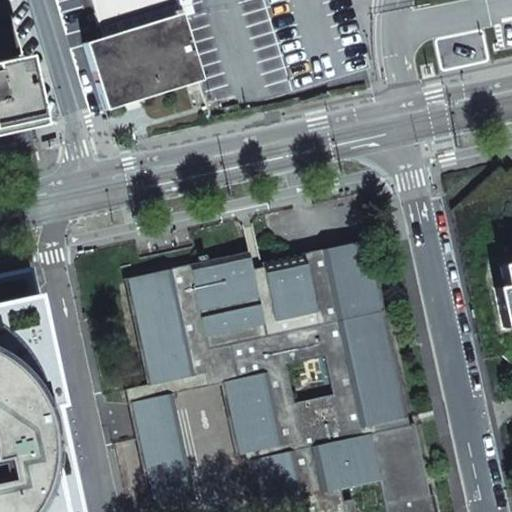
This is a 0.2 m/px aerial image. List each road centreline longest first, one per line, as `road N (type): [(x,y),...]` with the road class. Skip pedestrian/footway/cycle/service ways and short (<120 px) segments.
road 1 (residential): [(395,106),(485,511)]
road 2 (residential): [(39,187),(98,511)]
road 3 (residential): [(395,106),(85,174)]
road 4 (residential): [(34,0),(85,174)]
